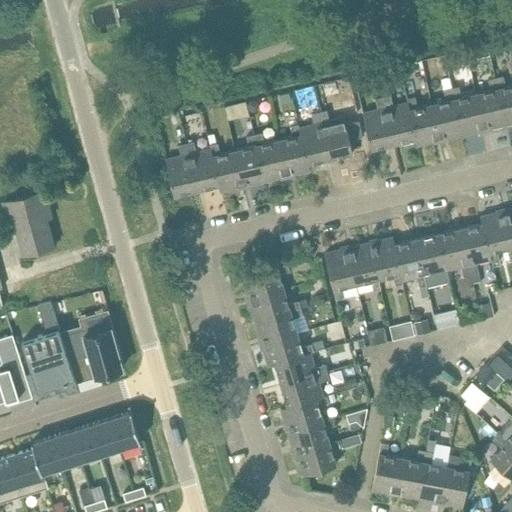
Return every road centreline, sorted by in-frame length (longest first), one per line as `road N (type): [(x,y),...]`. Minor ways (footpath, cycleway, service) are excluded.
road 1 (residential): [(316,511),(274,503),(202,246),(511,167)]
road 2 (unclassified): [(158,380),(52,0)]
road 3 (residential): [(158,380),(0,431)]
road 4 (unclassified): [(195,511),(158,380)]
